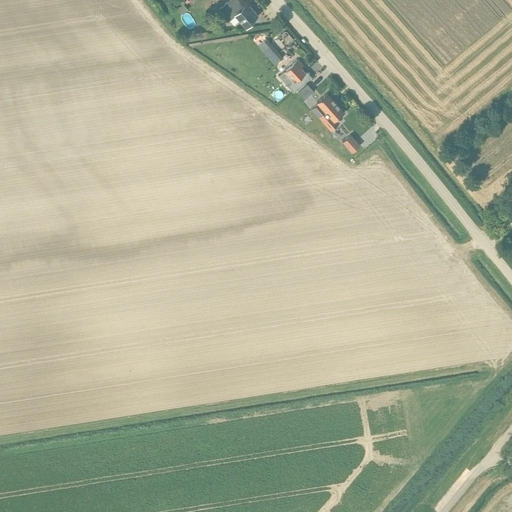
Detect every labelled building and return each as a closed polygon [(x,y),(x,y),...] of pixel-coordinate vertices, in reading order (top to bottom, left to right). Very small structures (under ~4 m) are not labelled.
[(228,20),(235,14),(246,26),(258,15),(248,4),(245,7),(242,3),(243,2),(240,0),(229,0),(219,10),(228,20)] [(182,14),(188,9),(183,3),(177,8),(182,14)] [(262,41),(258,45),(274,64),(279,60),(282,57),(265,38),(262,41)] [(303,65),(298,59),(285,70),(294,80),(305,71),(301,67),(303,65)] [(314,91),(307,83),(298,91),(305,99),(314,91)] [(316,102),(321,107),(315,112),(331,130),(339,122),(336,118),(344,111),(327,92),(316,102)] [(352,152),(360,145),(351,134),(342,141),(352,152)]
